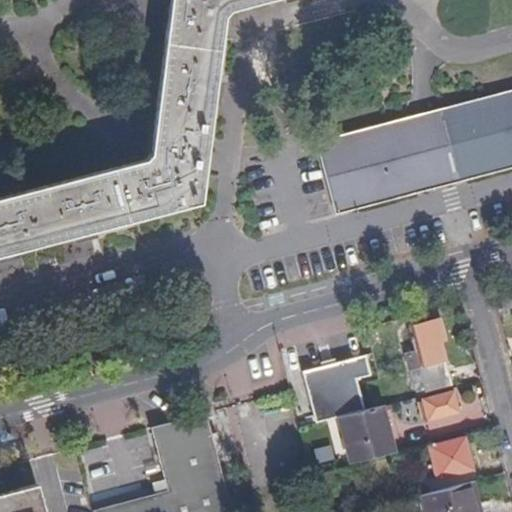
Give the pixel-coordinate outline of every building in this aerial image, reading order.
[(260,0),(176,0),(159,147),(147,160),(0,198),(0,254),(206,201),(229,15),(236,6),(260,0)] [(511,99),(450,115),(464,168),(511,155),(511,99)] [(464,168),(450,115),(333,146),(348,199),(464,168)] [(511,290),(499,294),(502,309),(511,306),(511,290)] [(439,319),(412,326),(419,350),(407,353),(417,393),(450,386),(439,341),(445,340),(439,319)] [(306,371),(322,423),(342,417),(363,412),(356,379),(370,376),(365,356),(306,371)] [(452,393),(417,402),(421,419),(425,419),(427,422),(442,418),(442,414),(457,410),(452,393)] [(382,407),(369,410),(363,412),(342,417),(352,464),(394,453),(382,407)] [(166,499),(113,511),(226,511),(204,420),(150,434),(166,499)] [(465,437),(427,448),(435,479),(472,470),(465,437)] [(338,497),(332,473),(314,478),(321,502),(338,497)] [(470,511),(464,485),(416,497),(419,511),(470,511)] [(42,511),(36,489),(0,498),(0,511),(42,511)]
